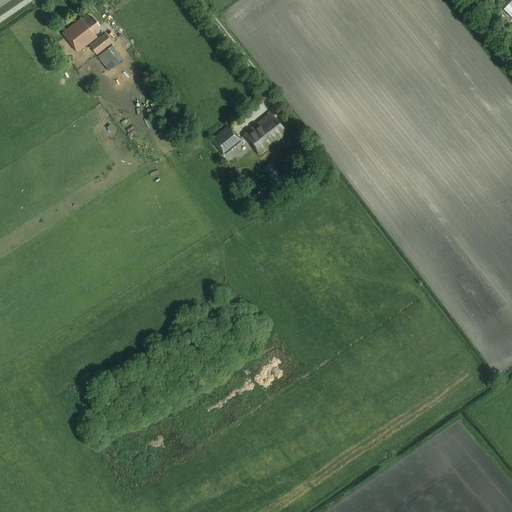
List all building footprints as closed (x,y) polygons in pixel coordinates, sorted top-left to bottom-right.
[(90,21),(86,15),(63,33),(77,52),(96,37),(92,32),(99,26),(93,18),(90,21)] [(89,46),(96,55),(112,43),(105,34),(89,46)] [(115,45),(100,55),(106,65),(122,55),(115,45)] [(61,50),(56,54),(66,67),(71,63),(61,50)] [(270,113),(266,116),(243,134),(259,154),(286,133),(270,113)] [(210,139),(223,157),(244,142),(230,124),(210,139)] [(266,169),(274,178),(282,171),(273,162),(266,169)]
